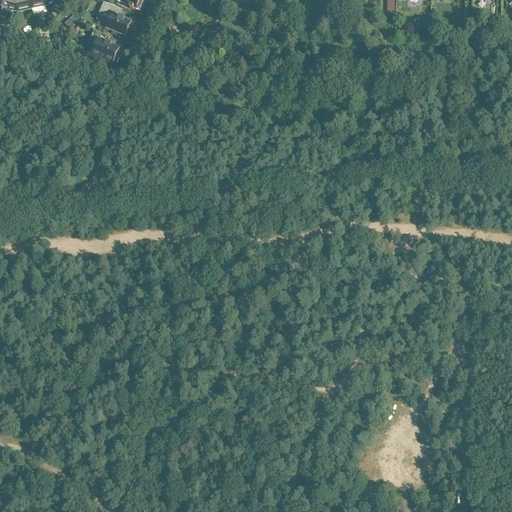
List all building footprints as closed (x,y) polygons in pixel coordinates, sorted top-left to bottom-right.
[(17,13),(17,0),(4,0),(0,17),(11,20),(14,12),(17,13)] [(32,10),(29,0),(17,0),(17,13),(32,10)] [(46,7),(43,0),(29,0),(32,10),(46,7)] [(116,0),(119,1),(118,3),(126,7),(127,5),(130,7),(130,9),(133,10),(134,9),(137,10),(137,9),(140,10),(144,1),(141,0),(116,0)] [(125,37),(129,29),(131,29),(132,28),(133,27),(134,25),(133,24),(131,23),(125,20),(125,19),(120,17),(119,19),(116,18),(120,9),(107,4),(100,18),(110,22),(107,30),(113,32),(113,34),(118,36),(119,35),(125,37)] [(118,55),(120,50),(109,45),(110,44),(108,43),(110,37),(94,30),(89,41),(96,45),(92,55),(114,64),(115,63),(117,64),(120,56),(118,55)]
